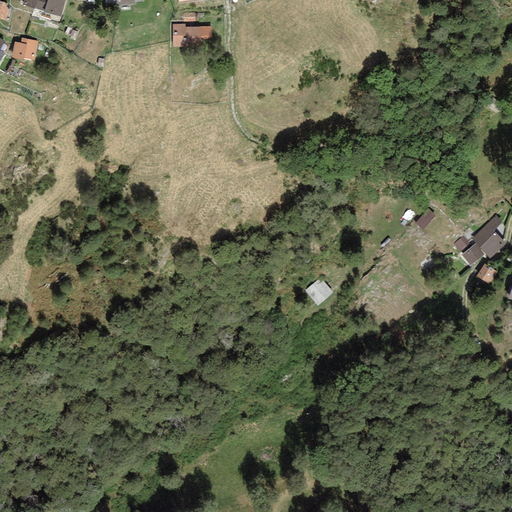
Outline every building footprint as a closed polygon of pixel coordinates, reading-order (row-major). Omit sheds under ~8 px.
[(7,4),(0,0),(0,18),(6,20),(10,8),(6,7),(7,4)] [(65,0),(21,0),(20,4),(61,17),(65,0)] [(195,12),(183,13),(183,22),(196,21),(195,12)] [(187,24),(173,24),(174,46),(202,46),(202,39),(212,39),(212,26),(187,27),(187,24)] [(40,41),(23,38),(22,43),(16,42),(13,57),(26,59),(27,58),(36,60),(40,41)] [(429,210),(416,223),(423,229),(436,217),(429,210)] [(506,231),(494,216),(468,238),(485,258),(502,243),(506,231)] [(481,256),(473,246),(460,256),(468,266),(481,256)] [(494,272),(482,265),(475,278),(486,285),(494,272)] [(307,292),(320,305),(334,292),(322,278),(307,292)] [(511,279),(507,278),(498,301),(511,305),(511,279)]
